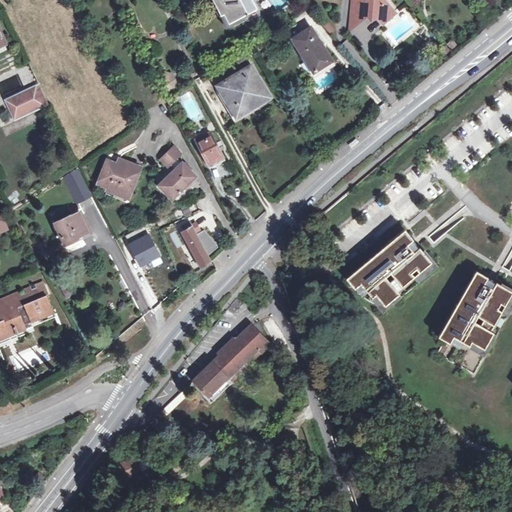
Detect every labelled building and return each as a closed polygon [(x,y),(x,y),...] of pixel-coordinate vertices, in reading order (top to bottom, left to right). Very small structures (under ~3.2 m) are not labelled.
[(211,0),(220,16),(223,15),(228,25),(255,9),(250,0),(211,0)] [(395,14),(387,5),(380,5),(381,0),(350,0),(348,22),(358,23),(371,13),(382,25),(395,14)] [(334,30),(326,21),(321,26),(329,35),(334,30)] [(358,23),(348,22),(348,32),(358,23)] [(307,60),(315,72),(331,61),(310,28),(291,40),(305,62),(307,60)] [(354,69),(364,62),(348,39),(338,47),(354,69)] [(216,87),(235,118),(269,98),(251,66),(216,87)] [(175,83),(170,71),(165,73),(170,86),(175,83)] [(19,99),(39,90),(38,86),(7,100),(17,122),(48,108),(46,105),(26,114),(19,99)] [(39,90),(19,99),(26,114),(46,105),(39,90)] [(194,141),(207,166),(223,158),(210,132),(194,141)] [(356,139),(349,145),(351,148),(359,142),(356,139)] [(181,164),(175,158),(179,155),(172,147),(160,160),(166,167),(168,165),(173,171),(158,186),(171,199),(194,177),(181,163),(181,164)] [(115,170),(105,165),(98,184),(107,188),(107,190),(128,198),(140,168),(119,159),(118,163),(115,170)] [(115,170),(118,163),(107,159),(105,165),(115,170)] [(65,177),(78,201),(90,195),(76,171),(65,177)] [(128,198),(107,190),(105,194),(126,203),(128,198)] [(55,223),(65,244),(88,234),(79,213),(55,223)] [(189,222),(181,227),(183,230),(180,232),(201,269),(210,261),(189,222)] [(145,228),(126,236),(128,242),(147,234),(145,228)] [(414,239),(405,229),(348,277),(352,282),(347,286),(384,309),(437,268),(432,261),(420,246),(414,251),(408,244),(414,239)] [(149,235),(130,244),(141,265),(159,256),(149,235)] [(420,246),(414,239),(408,244),(414,251),(420,246)] [(488,277),(477,270),(439,335),(447,340),(439,352),(474,373),(511,307),(511,291),(497,282),(493,289),(484,284),(488,277)] [(497,282),(488,277),(484,284),(493,289),(497,282)] [(53,312),(46,295),(38,299),(34,290),(0,304),(0,338),(13,332),(14,335),(17,335),(15,332),(25,328),(23,324),(53,312)] [(244,302),(235,299),(228,309),(234,314),(244,302)] [(269,345),(251,326),(192,381),(207,396),(257,350),(260,353),(269,345)] [(269,433),(266,426),(257,429),(260,437),(269,433)] [(139,472),(134,458),(114,465),(120,480),(139,472)]
